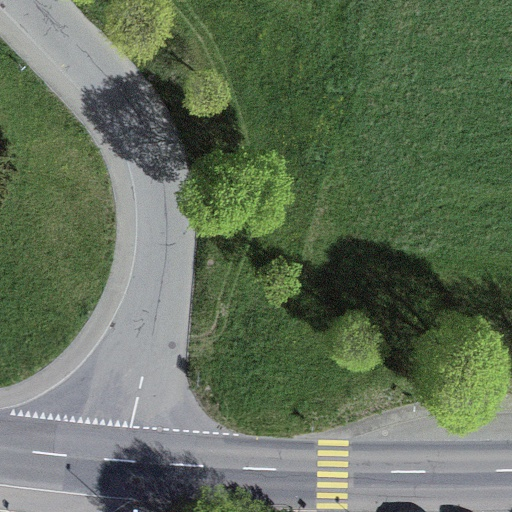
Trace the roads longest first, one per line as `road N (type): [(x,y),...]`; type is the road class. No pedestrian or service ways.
road 1 (tertiary): [(125,461),(169,243),(165,178),(142,121),(33,0)]
road 2 (secondary): [(125,461),(330,473),(511,468)]
road 3 (secondary): [(0,447),(125,461)]
